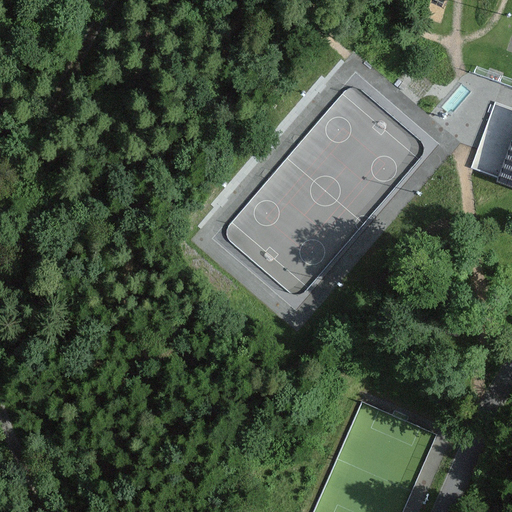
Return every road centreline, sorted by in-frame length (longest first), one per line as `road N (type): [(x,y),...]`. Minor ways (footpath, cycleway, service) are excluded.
road 1 (track): [(114,0),(0,204)]
road 2 (residential): [(511,382),(445,511)]
